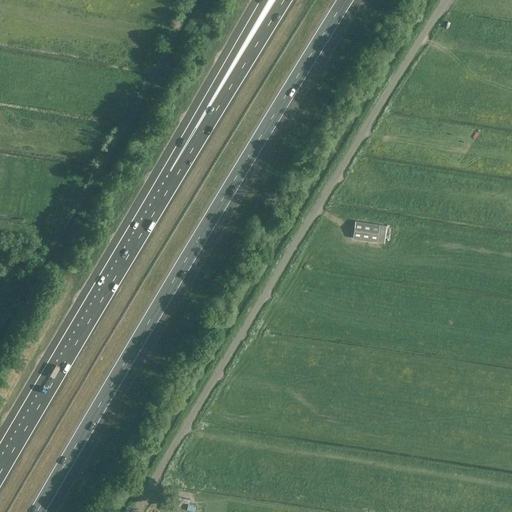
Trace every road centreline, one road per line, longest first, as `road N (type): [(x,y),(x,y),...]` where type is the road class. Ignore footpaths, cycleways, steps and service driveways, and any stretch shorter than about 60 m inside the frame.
road 1 (motorway): [(40,511),(351,0)]
road 2 (unclassified): [(137,511),(447,0)]
road 3 (motorway): [(174,178),(0,474)]
road 4 (motorway): [(286,0),(174,178)]
road 5 (motorway): [(271,0),(174,178)]
